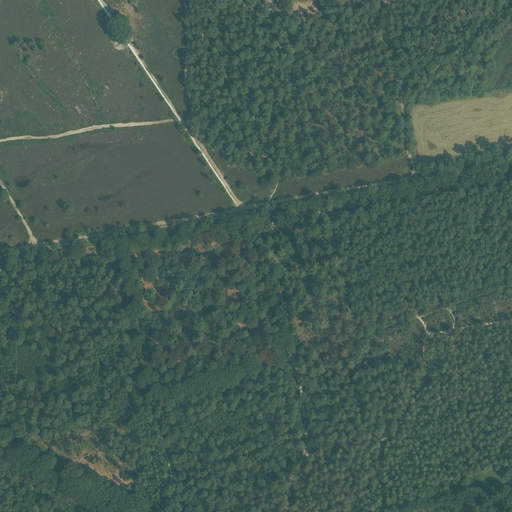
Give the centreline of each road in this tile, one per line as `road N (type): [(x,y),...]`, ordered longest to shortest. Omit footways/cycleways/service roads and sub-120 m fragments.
road 1 (track): [(0,141),(182,121),(242,207)]
road 2 (track): [(268,222),(326,214),(350,332),(416,311)]
road 3 (track): [(0,251),(242,207)]
road 4 (track): [(189,104),(394,80)]
road 5 (track): [(422,335),(422,378),(387,442),(379,437),(308,454)]
road 6 (track): [(76,426),(45,262)]
road 7 (track): [(265,203),(415,178)]
road 8 (track): [(120,250),(268,222)]
road 9 (track): [(0,444),(128,511)]
road 10 (track): [(268,222),(292,353)]
road 11 (track): [(183,0),(190,32),(187,132)]
road 12 (track): [(0,271),(120,250)]
